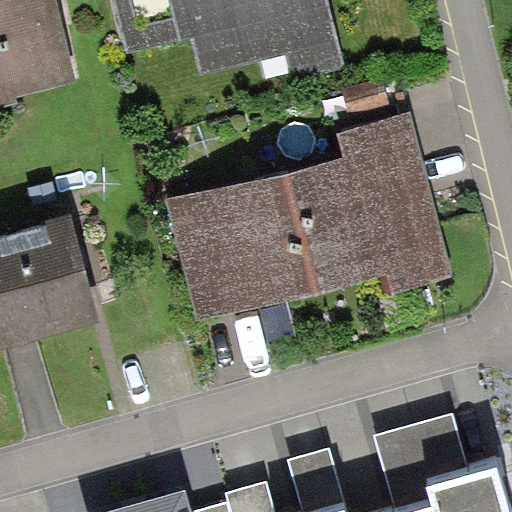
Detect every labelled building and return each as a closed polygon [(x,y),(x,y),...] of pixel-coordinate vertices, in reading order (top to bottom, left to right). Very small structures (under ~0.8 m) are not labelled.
[(54,0),(0,0),(0,111),(18,107),(16,99),(75,85),(54,0)] [(178,42),(167,0),(113,0),(127,55),(178,42)] [(167,0),(178,42),(179,45),(192,41),(201,77),(286,56),(292,81),(345,68),(327,0),(167,0)] [(344,160),(287,175),(318,297),(391,278),(395,297),(453,282),(429,187),(411,117),(338,135),(344,160)] [(287,175),(169,203),(197,325),(240,315),(318,297),(287,175)] [(70,216),(0,236),(0,352),(100,324),(81,255),(70,216)] [(452,403),(374,424),(391,485),(433,473),(428,454),(464,444),(452,403)] [(464,444),(428,454),(433,473),(444,511),(511,511),(511,489),(497,435),(464,444)] [(301,490),(342,478),(329,437),(289,449),(301,490)] [(197,511),(195,502),(186,470),(81,499),(84,511),(197,511)] [(227,482),(229,492),(235,511),(279,511),(275,497),(268,471),(227,482)] [(444,511),(433,473),(391,485),(350,496),(354,511),(444,511)] [(354,511),(350,496),(345,477),(342,478),(301,490),(275,497),(279,511),(354,511)] [(235,511),(229,492),(195,502),(197,511),(235,511)]
